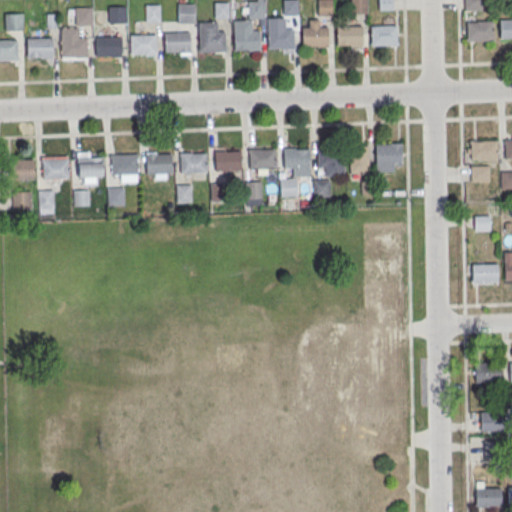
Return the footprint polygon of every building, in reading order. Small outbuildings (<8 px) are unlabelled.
[(247,0),(263,0),(263,17),(247,17),(247,0)] [(282,0),(296,0),(296,14),(282,15),(282,0)] [(317,0),(331,0),(332,15),(317,15),(317,0)] [(351,0),(367,0),(367,12),(351,13),(351,0)] [(377,0),(391,0),(392,9),(378,10),(377,0)] [(480,0),(464,0),(464,10),(480,10),(480,0)] [(213,2),(228,1),(228,17),(214,17),(213,2)] [(177,3),(194,3),(194,22),(177,22),(177,3)] [(145,4),(159,4),(160,20),(145,20),(145,4)] [(107,6),(125,6),(125,22),(107,22),(107,6)] [(74,7),(91,7),(91,24),(75,25),(74,7)] [(4,12),(21,12),(21,29),(5,30),(4,12)] [(267,18),(284,17),(284,28),(292,28),(293,48),(268,49),(267,18)] [(499,19),(511,18),(511,38),(500,39),(499,19)] [(232,20),(251,20),(251,30),(258,30),(259,50),(233,51),(232,20)] [(466,21),(491,20),(492,40),(467,41),(466,21)] [(198,22),(217,22),(217,31),(225,31),(226,51),(199,52),(198,22)] [(370,25),(395,24),(396,44),(371,45),(370,25)] [(336,26),(361,25),(362,45),(337,46),(336,26)] [(301,27),(326,26),(327,46),(302,47),(301,27)] [(60,28),(77,28),(78,37),(86,37),(87,57),(61,58),(60,28)] [(163,32),(188,31),(189,51),(164,52),(163,32)] [(129,35),(154,34),(155,54),(130,55),(129,35)] [(94,36),(119,35),(120,55),(95,56),(94,36)] [(26,38),(51,37),(52,57),(27,58),(26,38)] [(0,39),(16,39),(16,59),(0,59),(0,39)] [(496,141),(469,141),(469,159),(496,159),(496,141)] [(375,143),(400,143),(401,162),(376,164),(375,143)] [(317,147),(342,146),(343,176),(324,177),(323,167),(318,167),(317,147)] [(368,146),(349,146),(349,173),(368,173),(368,146)] [(249,148),(274,147),(274,167),(249,168),(249,148)] [(283,149),(309,149),(309,177),(292,178),(292,169),(283,169),(283,149)] [(214,151),(239,150),(240,170),(215,171),(214,151)] [(179,152),(204,151),(205,171),(180,172),(179,152)] [(145,153),(170,152),(171,172),(146,173),(145,153)] [(110,154),(135,153),(136,173),(111,174),(110,154)] [(77,156),(102,155),(102,175),(77,176),(77,156)] [(41,159),(66,158),(67,178),(42,179),(41,159)] [(7,161),(33,160),(34,179),(8,180),(7,161)] [(470,167),(488,166),(489,182),(470,183),(470,167)] [(500,172),(511,172),(511,190),(501,190),(500,172)] [(279,180),(296,180),(297,197),(280,197),(279,180)] [(313,181),(329,181),(329,197),(313,198),(313,181)] [(245,183),(260,182),(261,199),(246,200),(245,183)] [(211,185),(225,184),(226,201),(211,202),(211,185)] [(176,186),(190,185),(191,202),(176,203),(176,186)] [(107,189),(123,188),(124,206),(108,207),(107,189)] [(38,192),(53,191),(54,208),(39,209),(38,192)] [(73,191),(88,191),(88,208),(74,208),(73,191)] [(12,193),(31,192),(32,209),(12,210),(12,193)] [(474,217),(489,216),(489,231),(474,232),(474,217)] [(496,264),(471,264),(471,282),(496,282),(496,264)] [(475,364),(500,363),(500,383),(475,384),(475,364)] [(225,493),(180,493),(185,511),(369,511),(370,510),(369,466),(330,466),(330,438),(316,442),(316,467),(277,467),(276,394),(234,395),(212,423),(226,469),(218,469),(225,493)] [(126,447),(126,464),(140,471),(151,466),(175,464),(174,448),(186,442),(189,435),(189,425),(177,419),(177,405),(164,399),(150,406),(136,399),(123,405),(123,420),(112,425),(112,440),(126,447)] [(480,413),(501,413),(502,432),(480,432),(480,413)] [(484,442),(499,442),(499,458),(484,459),(484,442)] [(476,489),(501,489),(501,508),(476,509),(476,489)]
